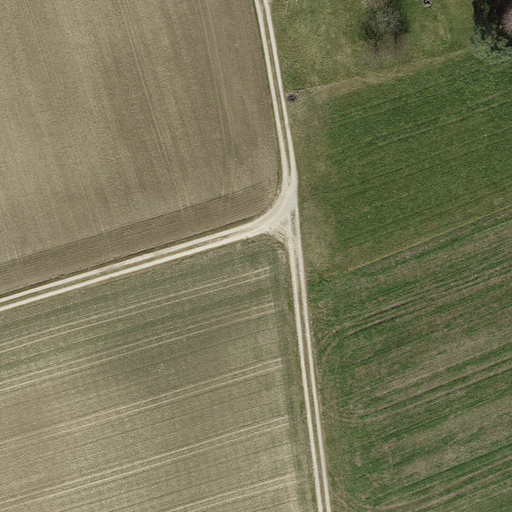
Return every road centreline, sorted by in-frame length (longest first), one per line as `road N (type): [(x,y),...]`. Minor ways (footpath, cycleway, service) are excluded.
road 1 (track): [(262,0),(291,169),(280,213),(255,228),(0,305)]
road 2 (track): [(288,194),(326,511)]
